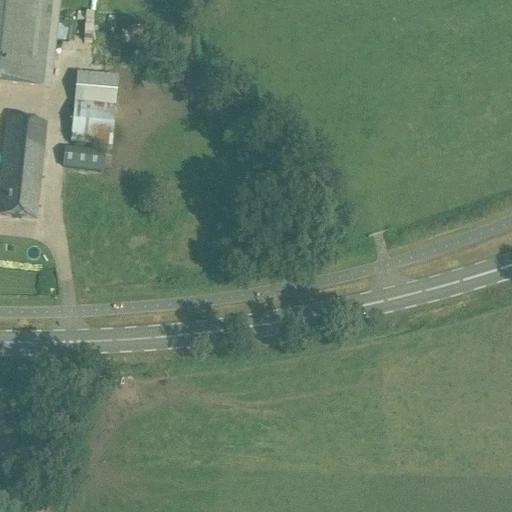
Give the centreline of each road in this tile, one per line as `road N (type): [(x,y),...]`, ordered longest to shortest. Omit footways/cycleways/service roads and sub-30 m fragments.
road 1 (secondary): [(511,267),(233,332),(64,344)]
road 2 (unclassified): [(39,511),(64,344)]
